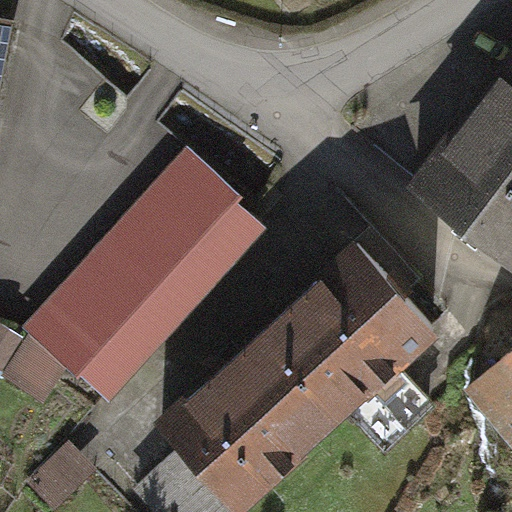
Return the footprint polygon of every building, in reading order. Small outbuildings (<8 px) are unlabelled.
[(0,76),(11,16),(0,13),(0,76)] [(511,58),(420,178),(511,248),(511,58)] [(56,375),(102,403),(259,231),(230,205),(235,198),(176,147),(13,328),(0,319),(0,378),(31,403),(56,375)] [(366,256),(172,431),(192,450),(242,510),(243,511),(265,511),(449,346),(366,256)] [(511,357),(473,388),(511,437),(511,357)] [(239,511),(242,510),(192,450),(141,491),(158,511),(239,511)]
